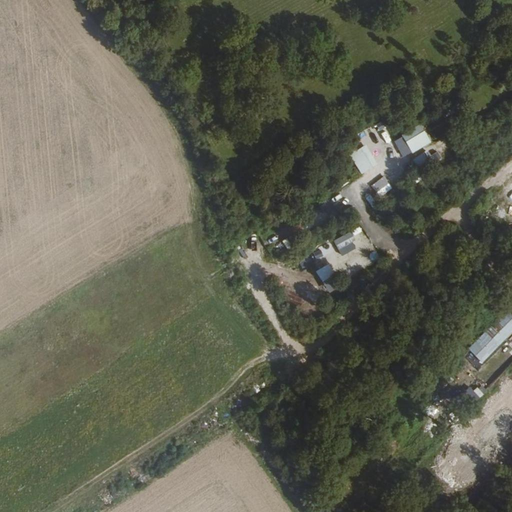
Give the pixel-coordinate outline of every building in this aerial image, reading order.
[(370,133),(374,145),(391,140),(385,123),(357,133),(359,137),(370,133)] [(394,140),(402,157),(431,144),(423,126),(394,140)] [(443,167),(458,156),(453,149),(438,160),(443,167)] [(352,160),(362,175),(378,164),(368,150),(352,160)] [(347,261),(357,273),(369,263),(359,251),(347,261)] [(317,269),(329,293),(340,287),(329,264),(317,269)] [(497,330),(502,335),(511,324),(511,322),(505,316),(502,320),(504,322),(497,330)] [(505,338),(511,331),(511,324),(502,335),(505,338)]
